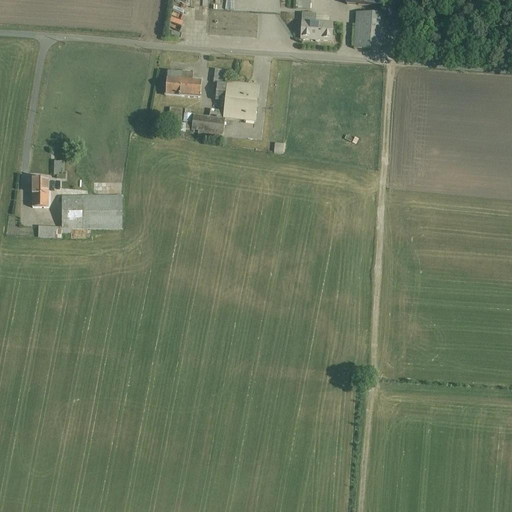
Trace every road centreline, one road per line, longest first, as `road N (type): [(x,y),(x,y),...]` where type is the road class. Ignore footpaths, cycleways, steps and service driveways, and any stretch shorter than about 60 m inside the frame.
road 1 (unclassified): [(0,36),(511,73)]
road 2 (track): [(370,394),(390,63)]
road 3 (track): [(511,400),(370,394)]
